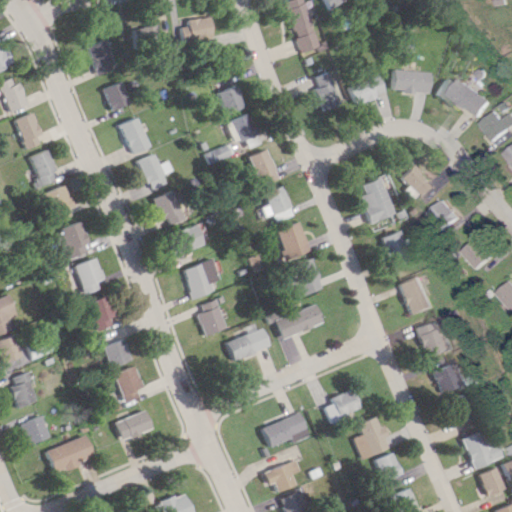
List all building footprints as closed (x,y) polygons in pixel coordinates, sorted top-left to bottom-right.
[(298,53),(317,45),(298,0),(282,0),(278,2),(298,53)] [(343,1),(342,0),(318,0),(322,9),(343,1)] [(174,27),(176,45),(207,42),(204,16),(181,19),(181,26),(174,27)] [(158,29),(150,30),(150,26),(126,27),(127,47),(159,46),(158,29)] [(83,46),(94,75),(113,68),(101,39),(83,46)] [(395,91),(433,92),(433,71),(396,70),(395,91)] [(324,110),(342,103),(329,71),(311,78),(324,110)] [(356,105),(388,93),(381,74),(349,86),(356,105)] [(22,104),(11,76),(0,79),(0,105),(2,111),(22,104)] [(440,95),(472,116),(483,99),(450,79),(440,95)] [(110,110),(128,102),(120,81),(101,89),(110,110)] [(242,106),(233,84),(215,92),(224,114),(242,106)] [(511,123),(511,117),(506,110),(495,118),(489,111),(473,122),(487,141),(511,123)] [(9,119),(19,149),(33,143),(31,135),(36,133),(28,112),(9,119)] [(247,137),(250,145),(257,143),(246,113),(224,122),(232,143),(247,137)] [(117,123),(127,153),(147,147),(137,117),(117,123)] [(511,141),(499,154),(511,167),(511,141)] [(206,163),(230,153),(226,144),(202,154),(206,163)] [(23,155),(32,185),(45,181),(42,174),(49,172),(42,149),(23,155)] [(245,155),(255,185),(273,179),(264,149),(245,155)] [(168,171),(165,160),(154,164),(151,154),(133,160),(142,189),(161,183),(158,174),(168,171)] [(419,199),(433,187),(411,164),(397,177),(419,199)] [(355,184),(359,194),(354,196),(364,223),(388,214),(374,177),(355,184)] [(65,206),(59,185),(37,192),(46,221),(65,215),(63,207),(65,206)] [(270,221),(287,216),(278,186),(258,192),(262,205),(257,206),(260,216),(268,214),(270,221)] [(159,219),(160,224),(175,219),(167,191),(147,197),(154,221),(159,219)] [(427,213),(444,231),(459,217),(441,199),(427,213)] [(82,242),(73,220),(50,230),(62,259),(79,252),(76,244),(82,242)] [(305,251),(295,221),(273,228),(282,258),(305,251)] [(198,244),(189,223),(159,236),(168,257),(198,244)] [(378,237),(388,268),(406,262),(396,230),(378,237)] [(490,257),(476,238),(459,251),(474,270),(490,257)] [(96,279),(89,257),(68,265),(78,294),(94,288),(91,281),(96,279)] [(208,282),(215,279),(207,258),(178,269),(189,299),(211,290),(208,282)] [(294,297),(318,290),(310,258),(286,264),(294,297)] [(410,315),(428,307),(416,276),(397,284),(410,315)] [(507,310),(511,306),(511,282),(510,280),(494,291),(507,310)] [(0,331),(5,329),(1,319),(9,316),(0,294),(0,331)] [(106,317),(110,316),(103,295),(83,301),(92,330),(108,325),(106,317)] [(205,336),(225,327),(213,298),(199,305),(202,311),(196,314),(205,336)] [(273,320),(280,339),(321,323),(314,303),(273,320)] [(420,335),(428,356),(446,350),(438,328),(420,335)] [(226,340),(231,359),(267,348),(262,329),(226,340)] [(0,361),(15,357),(9,335),(0,337),(0,361)] [(102,347),(111,368),(131,359),(121,338),(102,347)] [(48,352),(44,340),(23,347),(27,359),(48,352)] [(462,385),(454,364),(435,371),(442,392),(462,385)] [(144,387),(135,365),(115,373),(126,402),(140,396),(137,389),(144,387)] [(15,408),(34,401),(24,371),(9,377),(12,384),(7,386),(15,408)] [(328,397),(330,403),(321,406),(328,424),(347,417),(345,412),(357,408),(350,389),(328,397)] [(473,417),(466,395),(448,400),(455,422),(473,417)] [(152,428),(145,410),(116,421),(123,440),(152,428)] [(258,427),(266,446),(287,438),(289,442),(306,435),(297,412),(258,427)] [(29,445),(51,436),(41,415),(20,424),(29,445)] [(350,438),(358,458),(386,447),(382,438),(384,437),(375,415),(355,424),(359,434),(350,438)] [(500,457),(487,427),(460,439),(473,469),(500,457)] [(95,458),(86,435),(48,450),(56,473),(95,458)] [(378,481),(398,474),(390,452),(371,459),(378,481)] [(259,472),(263,484),(269,482),(273,491),(291,484),(287,474),(295,470),(291,459),(259,472)] [(511,459),(502,462),(508,480),(511,478),(511,459)] [(481,497),(504,489),(496,467),(477,474),(481,485),(476,487),(481,497)] [(385,496),(391,511),(401,511),(413,507),(405,488),(385,496)] [(275,498),(280,511),(301,511),(293,491),(275,498)] [(150,504),(153,511),(188,511),(180,492),(150,504)] [(493,510),(493,511),(511,511),(511,503),(493,510)]
